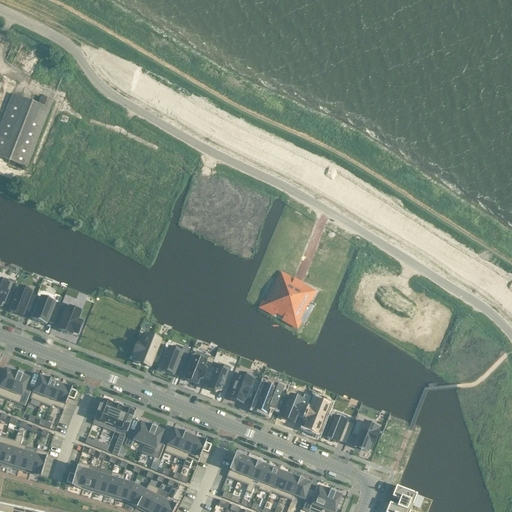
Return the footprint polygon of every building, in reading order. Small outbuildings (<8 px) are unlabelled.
[(0,91),(0,79),(1,79),(0,78),(0,125),(4,127),(0,136),(0,144),(15,151),(27,123),(0,111),(0,102),(4,93),(0,91)] [(279,274),(264,300),(269,303),(267,306),(287,318),(289,314),(294,317),(309,290),(294,282),(279,274)] [(0,279),(0,300),(5,302),(14,279),(6,276),(4,281),(0,279)] [(16,285),(7,307),(20,312),(22,307),(27,309),(26,310),(27,310),(34,293),(29,290),(16,285)] [(38,293),(29,317),(43,322),(44,319),(51,321),(58,302),(52,299),(38,293)] [(60,303),(53,322),(57,324),(56,327),(69,332),(70,330),(75,332),(80,319),(75,317),(79,307),(66,302),(65,304),(60,303)] [(136,340),(131,352),(136,354),(134,359),(137,360),(143,363),(143,362),(147,364),(148,359),(154,362),(154,363),(163,341),(157,339),(157,338),(144,333),(141,332),(137,340),(136,340)] [(166,344),(157,367),(170,372),(174,363),(180,365),(187,346),(181,344),(179,349),(166,344)] [(182,376),(181,377),(182,377),(194,381),(195,382),(195,381),(196,377),(202,379),(202,378),(208,363),(211,356),(205,353),(203,359),(190,354),(182,376)] [(208,363),(202,378),(207,380),(204,387),(212,390),(219,388),(228,365),(215,360),(213,365),(208,363)] [(0,394),(5,397),(15,369),(8,366),(8,368),(3,366),(0,374),(0,394)] [(15,369),(5,397),(22,404),(27,390),(22,387),(26,375),(22,374),(23,372),(15,369)] [(230,388),(226,396),(239,402),(241,397),(243,397),(244,396),(247,397),(251,389),(254,390),(258,379),(237,370),(233,380),(232,380),(229,388),(230,388)] [(37,371),(27,396),(38,400),(48,377),(44,376),(44,374),(37,371)] [(48,377),(38,400),(49,405),(58,381),(48,377)] [(58,381),(49,405),(50,403),(61,407),(66,395),(71,397),(74,389),(69,387),(69,386),(58,381)] [(260,383),(251,406),(264,411),(267,404),(273,406),(280,386),(266,381),(264,385),(260,383)] [(289,393),(280,416),(293,421),(296,414),(299,416),(303,407),(308,394),(302,392),(300,398),(289,393)] [(92,416),(90,421),(101,425),(111,400),(104,397),(104,399),(99,397),(92,416)] [(303,407),(299,416),(307,419),(304,426),(315,430),(326,402),(313,397),(309,406),(308,406),(306,409),(303,407)] [(111,400),(101,425),(111,429),(121,406),(110,402),(111,400)] [(117,433),(110,451),(115,453),(124,429),(132,410),(121,406),(111,429),(116,431),(117,433)] [(330,414),(322,434),(335,439),(337,434),(344,437),(350,423),(343,420),(343,419),(330,414)] [(355,417),(349,431),(356,434),(351,444),(365,449),(368,440),(371,442),(375,429),(373,428),(374,425),(355,417)] [(127,429),(121,443),(128,445),(131,438),(142,442),(149,422),(142,420),(142,421),(137,419),(132,431),(127,429)] [(149,422),(142,442),(152,447),(149,454),(156,457),(161,443),(156,440),(161,428),(156,427),(157,425),(149,422)] [(171,424),(161,449),(172,454),(182,429),(181,430),(178,429),(178,427),(171,424)] [(182,429),(172,454),(183,458),(180,464),(181,464),(192,434),(188,433),(189,431),(182,429)] [(2,435),(0,440),(0,460),(5,462),(14,432),(12,438),(2,435)] [(14,432),(5,462),(16,466),(23,444),(18,442),(20,434),(14,432)] [(192,434),(181,464),(186,466),(189,458),(195,460),(200,448),(205,450),(208,442),(203,440),(203,439),(192,434)] [(84,436),(82,440),(93,445),(96,437),(91,435),(90,438),(84,436)] [(96,437),(93,445),(104,449),(106,443),(95,439),(96,437)] [(23,444),(16,466),(27,469),(34,447),(23,444)] [(34,447),(27,469),(31,470),(31,472),(38,474),(45,450),(34,447)] [(233,451),(224,474),(234,478),(243,455),(233,451)] [(243,455),(234,478),(245,482),(243,488),(243,489),(255,459),(243,455)] [(255,459),(243,489),(248,491),(252,483),(256,485),(256,486),(256,487),(266,462),(259,459),(259,461),(255,459)] [(66,470),(63,480),(69,482),(69,483),(76,485),(77,484),(80,485),(80,486),(80,487),(87,463),(85,462),(76,460),(72,472),(66,470)] [(266,462),(256,487),(267,491),(276,468),(266,464),(266,462)] [(87,463),(80,487),(87,489),(87,487),(91,488),(91,490),(98,466),(87,463)] [(98,466),(91,490),(98,492),(98,490),(102,491),(101,493),(102,493),(109,470),(98,466)] [(276,468),(267,491),(268,489),(278,493),(287,470),(280,468),(280,469),(276,468)] [(109,470),(102,493),(109,495),(109,494),(113,495),(112,496),(113,496),(119,478),(120,473),(109,470)] [(287,470),(278,493),(289,497),(297,476),(287,472),(288,471),(287,470)] [(297,476),(289,497),(289,498),(291,493),(302,497),(309,479),(302,476),(301,478),(297,476)] [(119,478),(113,496),(120,498),(120,497),(124,498),(123,499),(124,500),(131,481),(119,478)] [(131,481),(124,500),(130,503),(131,501),(134,503),(133,505),(134,505),(146,481),(143,487),(131,481)] [(146,481),(134,505),(140,508),(141,507),(144,509),(156,486),(146,481)] [(305,493),(300,507),(306,510),(307,509),(314,511),(317,511),(328,487),(321,484),(320,485),(316,483),(311,495),(305,493)] [(394,483),(389,494),(397,497),(395,503),(397,504),(408,508),(414,491),(394,483)] [(156,486),(144,509),(151,511),(154,511),(165,491),(156,486)] [(165,491),(154,511),(170,511),(169,511),(176,499),(170,496),(174,489),(169,486),(166,492),(165,491)] [(328,487),(317,511),(318,511),(319,511),(320,511),(331,511),(339,493),(335,491),(335,489),(328,487)] [(221,489),(219,494),(227,498),(229,492),(221,489)] [(229,492),(227,498),(235,501),(237,496),(229,492)] [(387,500),(383,510),(386,511),(406,511),(408,508),(397,504),(395,503),(387,500)] [(0,511),(8,511),(10,504),(0,502),(0,511)] [(229,502),(227,507),(235,510),(237,505),(229,502)]
